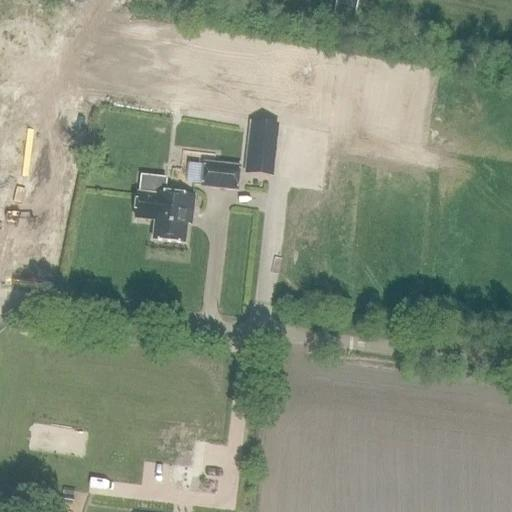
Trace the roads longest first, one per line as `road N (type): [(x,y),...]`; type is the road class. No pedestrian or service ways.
road 1 (unclassified): [(511,364),(0,298)]
road 2 (unclassified): [(0,187),(90,0)]
